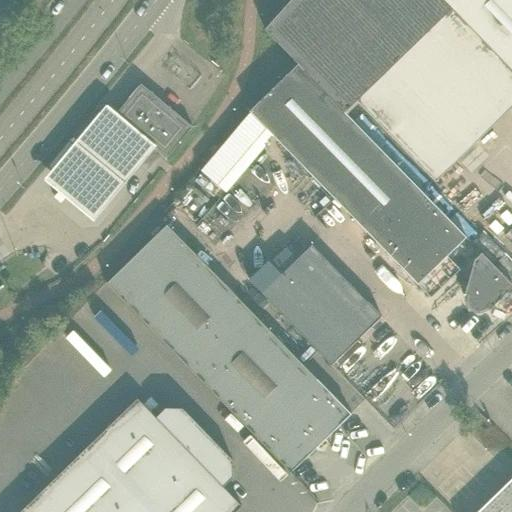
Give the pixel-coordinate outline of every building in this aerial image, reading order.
[(511,0),(290,0),(264,30),(297,64),(344,112),(356,101),(433,180),(511,105),(511,0)] [(297,64),(249,111),(417,285),(465,237),(344,112),(297,64)] [(192,127),(177,115),(140,84),(114,116),(165,159),(192,127)] [(106,98),(43,173),(94,214),(156,139),(106,98)] [(240,126),(202,172),(226,193),(264,147),(240,126)] [(290,472),(350,414),(167,225),(106,283),(290,472)] [(311,245),(308,248),(301,241),(290,252),(285,247),(269,262),(281,274),(261,293),(330,365),(381,316),(311,245)] [(488,310),(511,286),(511,284),(481,253),(474,260),(464,295),(467,296),(466,297),(466,299),(466,301),(467,303),(468,305),(469,307),(470,308),(472,310),(474,310),(476,311),(478,311),(480,311),(482,310),(484,310),(486,308),(488,310)] [(164,408),(155,417),(137,398),(18,511),(235,511),(238,509),(220,490),(229,481),(229,463),(179,411),(164,408)] [(511,511),(511,486),(485,511),(511,511)]
